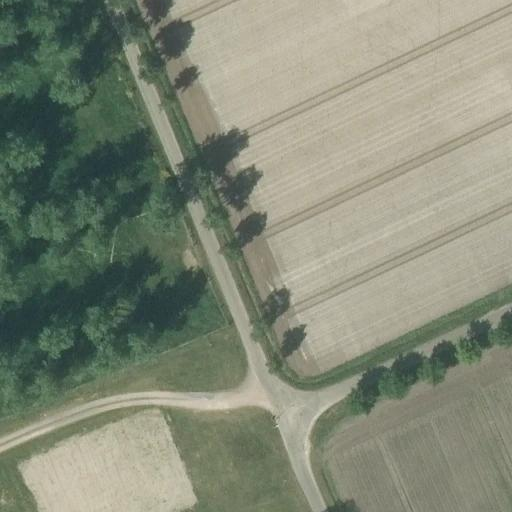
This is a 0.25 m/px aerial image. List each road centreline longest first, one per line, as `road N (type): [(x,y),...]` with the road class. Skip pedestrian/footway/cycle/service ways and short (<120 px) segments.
road 1 (unclassified): [(285,418),(102,0)]
road 2 (unclassified): [(285,418),(511,313)]
